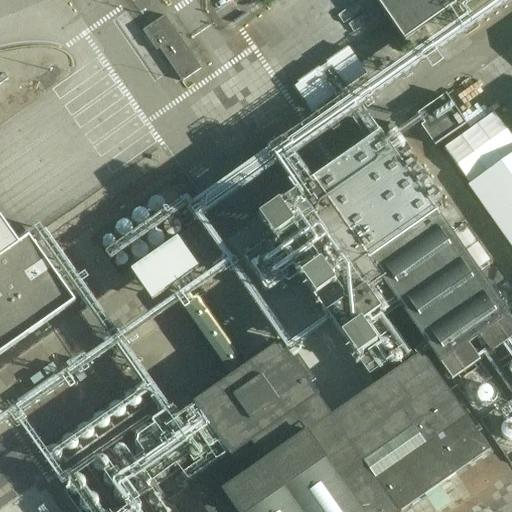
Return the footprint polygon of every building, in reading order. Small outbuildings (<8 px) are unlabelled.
[(374,0),(404,42),(456,4),(453,0),(374,0)] [(156,51),(160,49),(182,82),(201,69),(165,16),(155,23),(142,31),(156,51)] [(348,49),(294,88),(311,112),(366,74),(348,49)] [(420,128),(433,146),(465,125),(445,95),(417,115),(424,125),(420,128)] [(469,184),(511,152),(511,139),(493,113),(444,149),(469,184)] [(387,364),(374,345),(376,344),(361,323),(379,310),(364,289),(379,279),(451,382),(480,361),(469,345),(479,338),(490,354),(511,338),(511,322),(508,317),(509,317),(477,272),(490,262),(463,223),(449,233),(398,160),(411,152),(392,125),(258,219),(325,315),(326,315),(356,358),(369,376),(387,364)] [(148,207),(148,209),(149,211),(150,213),(152,214),(154,215),(157,216),(159,216),(161,215),(163,213),(164,212),(165,210),(166,207),(166,205),(165,203),(163,201),(162,200),(160,199),(157,198),(155,198),(153,199),(151,200),(150,202),(149,204),(148,207)] [(131,217),(131,219),(132,221),(133,223),(135,225),(137,226),(139,226),(141,226),(144,225),(146,224),(147,222),(148,220),(148,218),(148,215),(147,213),(146,211),(144,210),(142,209),(140,208),(138,209),(136,209),(134,211),(132,212),(131,214),(131,217)] [(511,251),(511,209),(492,224),(511,251)] [(19,244),(0,217),(0,356),(75,304),(29,237),(19,244)] [(164,229),(165,231),(165,233),(167,235),(168,237),(171,237),(173,238),(175,238),(177,237),(179,236),(181,234),(182,232),(182,229),(182,227),(181,225),(180,223),(178,222),(176,221),(174,220),(171,220),(169,221),(167,223),(166,224),(165,226),(164,229)] [(115,230),(115,232),(116,235),(117,237),(119,238),(121,239),(124,239),(126,239),(128,238),(130,237),(131,235),(132,233),(133,231),(133,229),(132,227),(131,225),(129,223),(127,222),(124,222),(122,222),(120,223),(118,224),(117,226),(116,228),(115,230)] [(148,240),(148,243),(149,245),(150,247),(152,248),(154,249),(156,250),(158,249),(160,249),(162,247),(164,245),(165,243),(165,241),(165,239),(164,237),(163,235),(161,233),(159,232),(157,232),(155,232),(152,233),(150,234),(149,236),(148,238),(148,240)] [(101,242),(102,244),(102,246),(103,247),(105,248),(106,249),(108,249),(110,249),(111,248),(113,247),(114,246),(114,245),(115,243),(115,241),(114,240),(113,238),(112,237),(110,236),(108,236),(107,236),(105,237),(104,238),(103,239),(102,241),(101,242)] [(176,239),(130,272),(152,302),(198,270),(176,239)] [(130,252),(131,254),(131,256),(133,258),(135,260),(137,261),(139,261),(141,261),(143,260),(145,259),(147,257),(148,255),(148,253),(148,250),(147,248),(146,246),(144,245),(142,244),(140,243),(137,244),(135,244),(133,246),(132,247),(131,250),(130,252)] [(290,287),(261,246),(242,259),(271,301),(290,287)] [(115,261),(115,263),(116,265),(117,266),(118,267),(120,268),(121,268),(123,268),(125,267),(126,266),(127,265),(128,264),(128,262),(128,260),(128,258),(127,257),(125,256),(124,255),(122,255),(120,255),(119,256),(117,257),(116,258),(115,259),(115,261)] [(183,310),(230,377),(192,404),(230,458),(250,444),(263,462),(220,492),(200,505),(205,511),(401,511),(489,452),(421,354),(331,417),(317,397),(318,396),(281,342),(242,369),(195,302),(183,310)] [(479,397),(479,400),(480,402),(482,404),(484,406),(486,407),(489,407),(491,407),(494,406),(496,405),(497,403),(498,400),(499,398),(499,395),(498,393),(496,391),(494,389),(492,388),(489,388),(487,388),(484,389),(482,390),(481,392),(480,394),(479,397)] [(126,400),(126,402),(127,404),(128,406),(130,407),(132,408),(134,409),(136,409),(139,408),(140,407),(142,405),(143,403),(143,400),(143,398),(142,396),(141,394),(139,393),(137,392),(135,391),(133,391),(130,392),(129,394),(127,395),(126,397),(126,400)] [(110,411),(110,414),(111,416),(113,418),(114,419),(116,420),(119,421),(121,420),(123,420),(125,418),(127,417),(128,415),(128,412),(128,410),(127,408),(126,406),(124,404),(122,403),(119,403),(117,403),(115,404),(113,405),(112,407),(111,409),(110,411)] [(94,422),(94,424),(95,427),(96,428),(98,430),(100,431),(102,431),(104,431),(107,430),(108,429),(110,427),(111,425),(111,423),(111,421),(110,418),(109,417),(107,415),(105,414),(103,414),(101,414),(98,415),(97,416),(95,418),(94,420),(94,422)] [(79,434),(79,436),(79,438),(81,440),(83,442),(85,443),(87,443),(89,443),(91,442),(93,441),(95,439),(96,437),(96,435),(96,433),(95,430),(94,428),(92,427),(90,426),(88,426),(85,426),(83,427),(81,428),(80,430),(79,432),(79,434)] [(63,444),(63,447),(64,449),(65,451),(67,452),(69,453),(71,454),(73,453),(76,453),(77,451),(79,450),(80,447),(80,445),(80,443),(79,441),(78,439),(76,437),(74,436),(72,436),(70,436),(67,437),(66,438),(64,440),(63,442),(63,444)] [(47,457),(47,459),(48,461),(49,463),(51,465),(53,466),(55,466),(57,466),(59,465),(61,464),(63,462),(64,460),(64,458),(64,455),(63,453),(62,451),(60,450),(58,449),(56,448),(54,449),(51,449),(49,451),(48,452),(47,455),(47,457)] [(95,469),(95,471),(96,472),(97,474),(98,475),(100,476),(102,476),(104,476),(105,475),(107,474),(108,473),(109,471),(109,469),(109,468),(108,466),(107,464),(106,463),(104,463),(102,462),(101,462),(99,463),(97,464),(96,465),(95,467),(95,469)] [(104,482),(105,484),(105,486),(106,487),(108,488),(109,489),(111,489),(113,489),(115,489),(116,488),(117,486),(118,484),(118,483),(118,481),(118,479),(117,478),(115,477),(113,476),(112,475),(110,476),(108,476),(107,477),(106,479),(105,480),(104,482)] [(69,490),(69,492),(70,494),(71,496),(73,498),(75,499),(78,499),(80,499),(82,498),(84,497),(85,495),(86,493),(87,491),(87,488),(86,486),(84,484),(83,483),(81,482),(78,482),(76,482),(74,482),(72,484),(71,486),(70,488),(69,490)] [(114,497),(114,499),(115,500),(116,502),(117,503),(119,504),(120,504),(122,504),(124,503),(125,502),(127,501),(127,499),(128,498),(128,496),(127,494),(126,493),(124,491),(123,491),(121,490),(119,490),(117,491),(116,492),(115,494),(114,495),(114,497)] [(81,506),(81,509),(82,511),(96,511),(97,511),(98,509),(98,507),(98,505),(97,503),(96,501),(94,499),(92,498),(90,498),(88,498),(86,499),(84,500),(82,502),(81,504),(81,506)]
